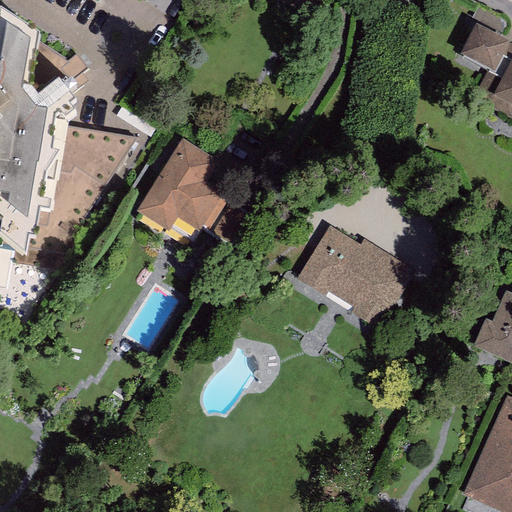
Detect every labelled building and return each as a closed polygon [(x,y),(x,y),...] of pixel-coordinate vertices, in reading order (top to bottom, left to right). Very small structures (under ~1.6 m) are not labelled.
[(0,0),(0,252),(13,255),(11,266),(60,274),(63,256),(135,140),(63,129),(75,119),(70,112),(73,110),(68,103),(75,96),(69,90),(62,96),(56,90),(36,105),(29,98),(38,41),(0,14),(0,0)] [(274,0),(307,17),(315,0),(274,0)] [(511,47),(470,27),(447,77),(511,108),(511,47)] [(218,167),(181,143),(136,215),(168,236),(177,222),(199,236),(224,196),(207,186),(218,167)] [(359,247),(328,228),(296,281),(324,298),(327,293),(353,309),(350,314),(379,332),(415,274),(363,241),(359,247)] [(511,299),(504,296),(491,324),(486,322),(474,350),(511,366),(511,299)] [(511,511),(511,401),(506,398),(461,497),(495,511),(511,511)]
